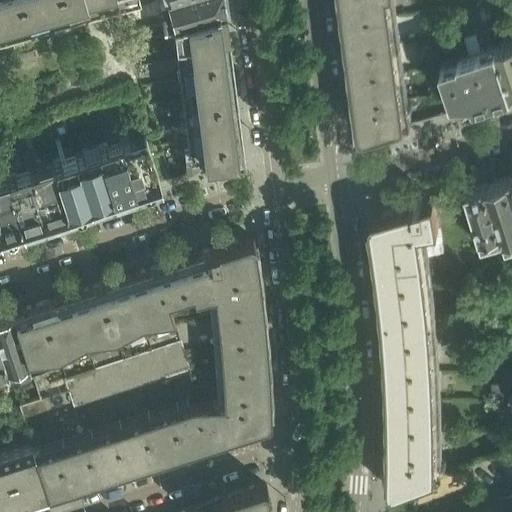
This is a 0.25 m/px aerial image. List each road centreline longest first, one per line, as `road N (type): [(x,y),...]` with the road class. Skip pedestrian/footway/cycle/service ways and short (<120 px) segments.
road 1 (residential): [(359,511),(360,385),(339,177)]
road 2 (residential): [(275,182),(0,271)]
road 3 (residential): [(275,182),(293,445)]
road 4 (residential): [(293,445),(87,511)]
road 5 (residential): [(252,0),(275,182)]
road 6 (residential): [(511,132),(371,176),(339,177)]
road 7 (residential): [(339,177),(316,0)]
